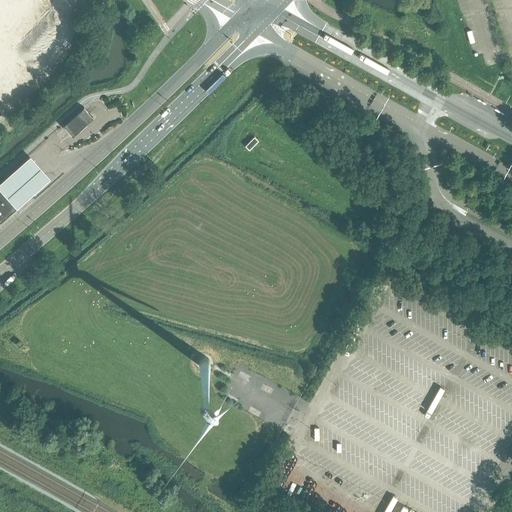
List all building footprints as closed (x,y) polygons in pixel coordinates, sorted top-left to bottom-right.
[(0,0),(0,101),(2,104),(64,50),(58,43),(67,35),(60,28),(69,20),(62,12),(70,4),(66,0),(0,0)] [(73,136),(94,117),(84,106),(63,125),(70,132),(73,136)] [(254,136),(245,145),(250,149),(259,140),(254,136)] [(36,156),(2,187),(19,206),(22,210),(56,179),(36,156)] [(0,220),(1,222),(19,206),(2,187),(0,184),(0,220)] [(196,362),(196,363),(196,364),(196,365),(197,365),(197,366),(197,367),(198,367),(198,368),(199,369),(200,370),(201,370),(201,371),(202,371),(203,371),(204,371),(205,371),(206,371),(207,371),(208,371),(209,370),(210,370),(211,369),(212,368),(212,367),(213,367),(213,366),(213,365),(214,364),(214,363),(214,362),(214,361),(213,360),(213,359),(213,358),(212,358),(212,357),(211,357),(211,356),(210,355),(209,355),(208,354),(207,354),(206,354),(205,354),(204,354),(203,354),(202,354),(201,355),(200,355),(199,356),(198,357),(198,358),(197,358),(197,359),(196,360),(196,361),(196,362)]
